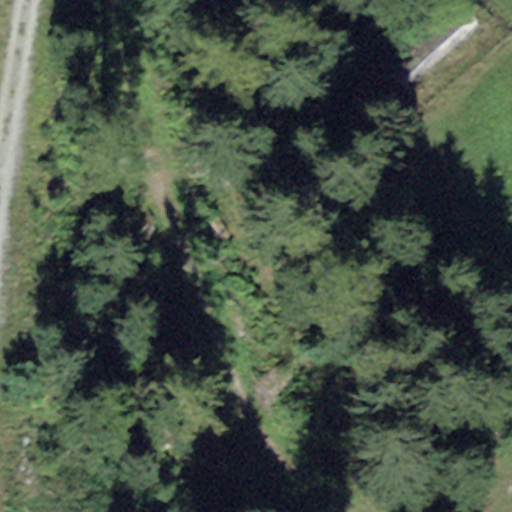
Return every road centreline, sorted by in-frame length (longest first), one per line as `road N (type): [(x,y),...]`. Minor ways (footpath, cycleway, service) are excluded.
road 1 (track): [(321,511),(221,367),(123,54),(116,0)]
road 2 (track): [(38,0),(0,224)]
